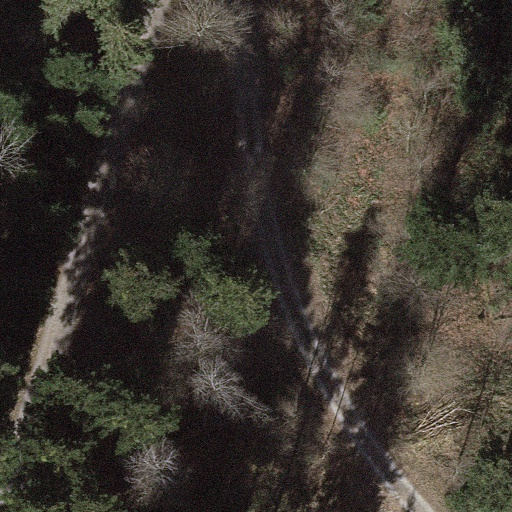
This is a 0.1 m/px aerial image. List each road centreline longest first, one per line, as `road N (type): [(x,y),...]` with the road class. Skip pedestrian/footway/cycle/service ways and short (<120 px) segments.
road 1 (track): [(438,511),(303,358),(266,234),(234,0)]
road 2 (track): [(0,503),(151,0)]
